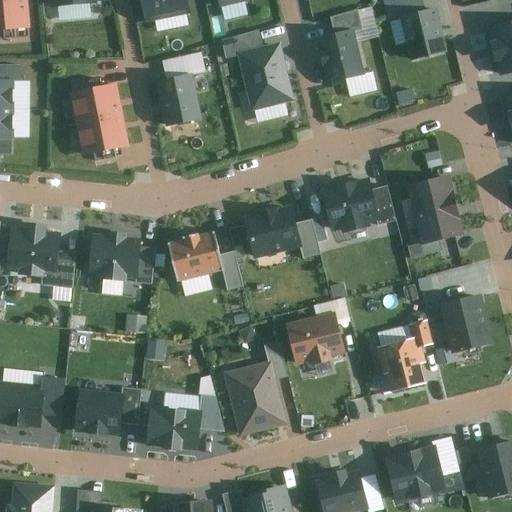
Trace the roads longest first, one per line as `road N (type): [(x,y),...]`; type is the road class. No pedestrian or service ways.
road 1 (residential): [(0,455),(195,474),(511,397)]
road 2 (residential): [(162,200),(121,0)]
road 3 (residential): [(511,275),(471,109)]
road 4 (residential): [(162,200),(323,152)]
road 5 (residential): [(0,184),(162,200)]
road 6 (residential): [(323,152),(287,0)]
road 7 (residential): [(323,152),(471,109)]
